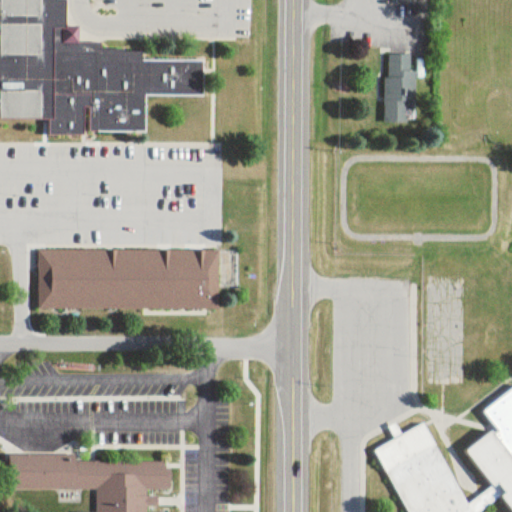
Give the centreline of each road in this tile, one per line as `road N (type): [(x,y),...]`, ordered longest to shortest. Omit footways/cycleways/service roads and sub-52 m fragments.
road 1 (secondary): [(292,511),(292,0)]
road 2 (residential): [(291,353),(0,348)]
